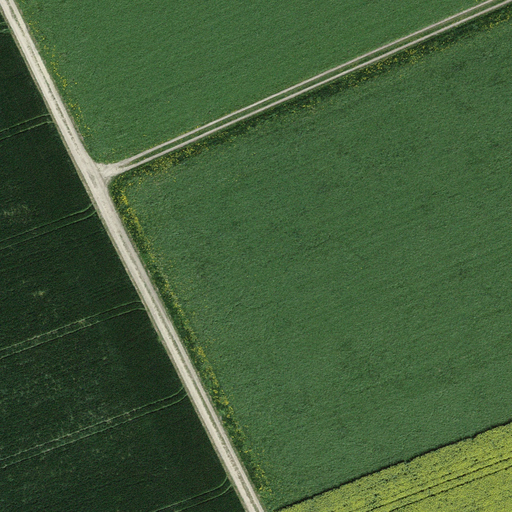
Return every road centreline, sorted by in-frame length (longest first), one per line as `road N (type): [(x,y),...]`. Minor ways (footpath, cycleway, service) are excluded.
road 1 (track): [(255,511),(1,0)]
road 2 (track): [(91,181),(510,0)]
